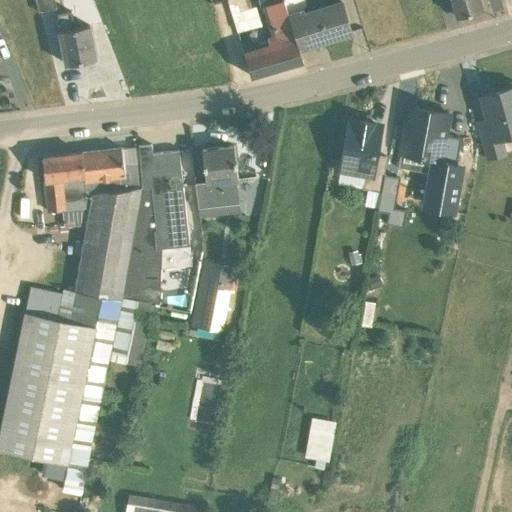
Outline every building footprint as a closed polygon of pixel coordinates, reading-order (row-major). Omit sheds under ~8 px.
[(228,0),(232,10),(247,5),(262,0),(228,0)] [(285,0),(266,0),(274,22),(291,17),(288,6),(285,0)] [(341,0),(325,0),(304,7),(302,2),(288,6),(291,17),(299,42),(349,26),(341,0)] [(479,0),(453,0),(456,11),(481,4),(479,0)] [(89,19),(74,22),(71,5),(57,7),(60,24),(60,25),(66,58),(96,52),(89,19)] [(247,5),(232,10),(235,19),(250,14),(247,5)] [(291,17),(274,22),(276,31),(257,37),(259,45),(244,50),(251,69),(302,55),(299,42),(291,17)] [(511,81),(482,90),(488,113),(494,131),(502,129),(511,126),(511,81)] [(412,101),(409,115),(405,115),(397,160),(429,166),(432,151),(440,153),(445,128),(448,108),(412,101)] [(488,113),(476,117),(482,139),(495,136),(494,131),(488,113)] [(358,115),(349,114),(340,161),(365,165),(371,167),(375,148),(380,120),(371,118),(358,115)] [(445,128),(440,153),(432,151),(429,166),(453,171),(460,131),(445,128)] [(495,136),(482,139),(485,152),(506,146),(502,129),(494,131),(495,136)] [(178,144),(150,147),(150,138),(138,139),(141,180),(140,186),(152,187),(154,206),(149,206),(143,240),(157,241),(156,224),(180,221),(179,209),(185,208),(182,179),(178,144)] [(233,139),(202,143),(205,176),(205,177),(208,176),(211,200),(239,196),(236,173),(237,173),(233,139)] [(121,141),(82,146),(85,168),(84,169),(84,174),(104,172),(105,184),(129,181),(128,168),(124,168),(123,158),(121,141)] [(82,146),(42,150),(48,204),(65,202),(61,171),(84,169),(85,168),(82,146)] [(375,148),(371,167),(365,165),(361,182),(380,185),(387,150),(375,148)] [(139,157),(123,158),(124,168),(128,168),(129,181),(141,180),(139,157)] [(84,169),(61,171),(65,202),(78,201),(83,176),(85,176),(84,174),(84,169)] [(104,172),(84,174),(85,176),(86,187),(92,187),(92,186),(105,184),(104,172)] [(205,176),(195,177),(198,201),(211,200),(208,176),(205,177),(205,176)] [(105,184),(92,186),(92,187),(84,234),(120,240),(111,280),(123,282),(140,186),(141,180),(105,184)] [(123,282),(121,292),(134,294),(143,240),(149,206),(154,206),(152,187),(140,186),(123,282)] [(180,221),(156,224),(157,241),(143,240),(134,294),(150,298),(150,294),(159,296),(161,241),(198,238),(195,219),(187,220),(185,208),(179,209),(180,221)] [(120,240),(84,234),(75,284),(121,292),(123,282),(111,280),(120,240)] [(236,260),(204,254),(192,317),(223,323),(236,260)] [(121,292),(75,284),(68,283),(64,299),(61,299),(62,312),(95,319),(67,456),(62,481),(80,486),(108,351),(138,358),(150,298),(134,294),(121,292)] [(62,312),(61,299),(27,292),(0,423),(0,442),(67,456),(95,319),(62,312)] [(336,414),(312,409),(304,449),(328,454),(336,414)] [(205,511),(207,501),(128,488),(124,511),(205,511)]
